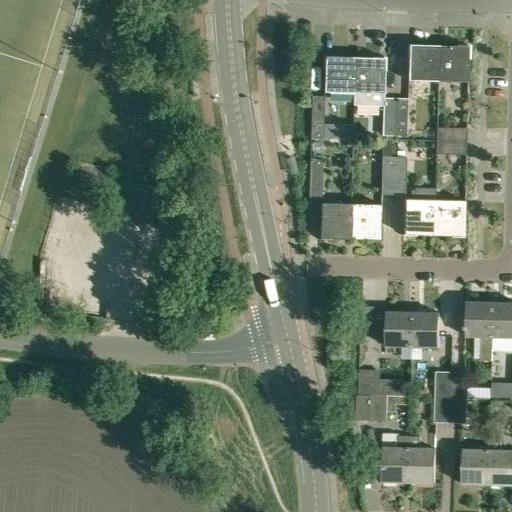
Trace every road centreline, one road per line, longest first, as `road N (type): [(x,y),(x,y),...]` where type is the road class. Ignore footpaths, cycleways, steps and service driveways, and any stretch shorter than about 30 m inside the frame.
road 1 (tertiary): [(285,338),(232,91),(227,0)]
road 2 (residential): [(285,338),(173,354),(0,330)]
road 3 (residential): [(317,266),(511,269)]
road 4 (tertiary): [(313,511),(285,338)]
